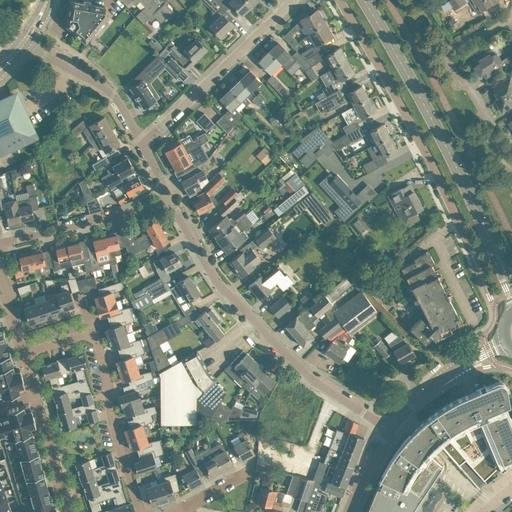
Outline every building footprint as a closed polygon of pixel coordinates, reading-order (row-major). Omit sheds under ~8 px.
[(161,0),(158,3),(154,0),(152,0),(146,7),(145,7),(136,16),(143,23),(148,19),(151,21),(155,17),(161,23),(173,11),(172,10),(172,9),(168,5),(167,5),(165,2),(164,3),(161,0)] [(223,7),(216,0),(199,0),(208,7),(211,4),(218,12),(207,23),(212,28),(207,32),(211,36),(215,31),(220,37),(226,31),(225,31),(232,25),(219,11),(223,7)] [(242,15),(251,6),(245,0),(231,0),(230,2),(242,15)] [(474,8),(475,7),(478,14),(484,11),(483,10),(493,4),(493,5),(499,2),(497,0),(449,0),(455,10),(470,1),(474,8)] [(90,4),(91,2),(84,1),(83,3),(70,1),(67,20),(71,21),(73,20),(75,26),(73,27),(70,30),(85,43),(94,32),(96,34),(100,28),(99,27),(108,15),(104,12),(105,7),(90,4)] [(308,32),(325,23),(317,10),(301,19),(283,37),(290,44),(293,48),(298,42),(292,36),(298,29),(304,26),(308,32)] [(316,45),(324,41),(332,36),(325,23),(308,32),(316,45)] [(207,49),(200,42),(197,39),(182,54),(174,45),(173,45),(170,42),(165,46),(169,50),(180,61),(184,57),(191,64),(207,49)] [(157,41),(151,47),(157,52),(162,47),(157,41)] [(292,56),(286,50),(279,43),(275,46),(275,45),(268,51),(281,64),(287,58),(291,63),(295,59),(305,70),(311,66),(306,59),(305,60),(300,55),(297,51),(292,56)] [(317,52),(316,52),(313,46),(300,55),(305,60),(306,59),(317,52)] [(329,70),(346,60),(339,47),(326,55),(322,48),(316,52),(317,52),(306,59),(311,66),(317,76),(319,75),(313,65),(323,59),(329,70)] [(511,57),(511,55),(502,61),(497,53),(495,54),(492,49),(475,59),(478,64),(474,66),(480,75),(487,70),(490,76),(502,69),(504,73),(511,68),(511,57)] [(271,74),(281,64),(268,51),(262,57),(263,58),(260,62),(271,74)] [(143,109),(156,100),(145,82),(155,71),(152,68),(163,58),(158,54),(135,77),(140,81),(130,88),(140,104),(143,109)] [(176,73),(182,68),(171,56),(165,62),(176,73)] [(336,82),(343,78),(354,72),(346,60),(329,70),(327,71),(331,79),(334,77),(336,82)] [(262,82),(256,77),(249,70),(239,79),(252,92),(262,82)] [(267,80),(284,98),(290,93),(273,75),(272,75),(267,80)] [(503,112),(511,106),(511,78),(511,77),(502,82),(501,81),(498,84),(493,88),(499,98),(495,100),(503,112)] [(242,101),(252,92),(239,79),(230,89),(242,101)] [(337,90),(333,83),(319,91),(320,93),(317,96),(319,100),(337,90)] [(354,106),(368,98),(361,85),(341,97),(337,90),(319,100),(315,103),(321,113),(326,111),(326,112),(341,106),(340,105),(344,103),(345,104),(350,101),(349,100),(351,99),(354,106)] [(235,108),(242,101),(230,89),(220,98),(230,109),(223,116),(223,115),(222,116),(234,127),(242,116),(239,112),(235,108)] [(256,96),(261,102),(265,98),(260,92),(256,96)] [(34,135),(16,96),(16,95),(15,95),(0,101),(0,152),(34,137),(34,136),(34,135)] [(257,105),(261,102),(256,96),(252,100),(257,105)] [(361,118),(375,110),(368,98),(354,106),(341,113),(348,124),(343,127),(347,135),(358,129),(354,122),(361,118)] [(204,113),(196,121),(204,129),(212,121),(204,113)] [(274,123),(280,117),(277,113),(271,119),(274,123)] [(91,142),(112,130),(104,117),(88,126),(83,120),(71,130),(76,136),(83,130),(91,142)] [(375,144),(389,137),(382,124),(368,132),(375,144)] [(318,126),(295,142),(304,152),(305,151),(306,153),(300,158),(306,166),(323,151),(320,148),(330,139),(318,126)] [(332,142),(335,150),(362,136),(358,129),(347,135),(332,142)] [(115,151),(113,147),(119,143),(112,130),(91,142),(91,143),(91,142),(96,150),(102,147),(105,151),(107,155),(115,151)] [(179,139),(167,146),(169,149),(165,151),(171,161),(205,143),(205,142),(208,140),(205,132),(204,133),(197,137),(198,139),(193,142),(190,135),(180,140),(179,139)] [(373,153),(374,154),(377,159),(396,149),(389,137),(375,144),(378,151),(373,153)] [(189,158),(201,152),(204,150),(203,149),(207,147),(205,143),(171,161),(176,170),(182,167),(185,172),(192,169),(198,165),(195,160),(191,162),(189,158)] [(264,147),(259,152),(268,162),(274,156),(264,147)] [(199,191),(197,187),(200,185),(198,180),(206,176),(205,175),(208,174),(207,170),(210,169),(218,162),(212,153),(206,161),(198,165),(192,169),(194,174),(181,181),(190,196),(196,193),(199,191)] [(96,171),(96,170),(109,163),(106,156),(92,165),(96,171)] [(120,178),(134,170),(127,158),(114,165),(117,171),(110,175),(108,173),(101,177),(106,186),(107,185),(110,191),(114,188),(123,183),(120,178)] [(367,172),(367,173),(378,167),(374,159),(363,165),(364,167),(361,168),(364,174),(367,172)] [(289,179),(295,173),(290,168),(288,169),(290,171),(282,177),(276,182),(280,186),(283,183),(289,179)] [(81,187),(100,176),(96,170),(96,171),(88,176),(78,182),(81,187)] [(332,171),(328,175),(341,190),(335,195),(342,203),(337,209),(346,218),(370,197),(363,190),(358,194),(340,173),(337,176),(332,171)] [(199,214),(208,209),(214,206),(217,203),(212,193),(217,189),(216,189),(226,180),(218,172),(199,191),(196,193),(197,195),(199,198),(192,202),(199,214)] [(11,173),(0,174),(0,181),(1,187),(13,185),(11,173)] [(116,197),(120,203),(137,194),(136,191),(144,187),(138,176),(123,184),(126,191),(116,197)] [(291,192),(296,188),(289,179),(283,183),(291,192)] [(33,183),(26,185),(29,199),(17,202),(21,220),(34,217),(32,210),(39,208),(33,183)] [(303,185),(292,194),(297,201),(308,192),(303,185)] [(226,204),(234,197),(238,193),(232,187),(220,198),(226,204)] [(9,195),(3,196),(1,188),(0,188),(0,208),(5,207),(8,223),(21,220),(17,202),(16,199),(10,201),(9,195)] [(403,227),(410,223),(419,219),(415,211),(422,208),(413,191),(406,195),(403,188),(387,196),(403,227)] [(384,194),(375,199),(378,204),(387,199),(384,194)] [(234,197),(226,204),(218,211),(224,217),(239,203),(234,197)] [(285,210),(290,205),(285,200),(280,205),(285,210)] [(216,238),(246,215),(242,209),(229,219),(226,216),(209,230),(216,238)] [(243,231),(252,223),(246,215),(216,238),(222,246),(243,230),(243,231)] [(359,215),(350,221),(361,235),(369,229),(359,215)] [(127,249),(163,230),(157,219),(145,226),(148,232),(135,239),(130,231),(123,233),(125,243),(127,250),(127,249)] [(277,238),(275,236),(275,235),(268,227),(252,239),(253,240),(240,250),(241,252),(229,261),(241,277),(255,266),(254,265),(261,259),(252,249),(258,244),(262,249),(277,238)] [(157,247),(165,243),(169,241),(163,230),(127,249),(129,256),(149,245),(148,244),(153,241),(157,247)] [(243,230),(222,246),(227,253),(244,240),(248,237),(243,231),(243,230)] [(111,264),(116,263),(115,255),(121,254),(116,232),(110,234),(110,236),(104,237),(107,250),(110,261),(111,264)] [(110,261),(107,250),(104,237),(93,240),(94,246),(87,247),(94,276),(101,275),(98,263),(110,261)] [(94,276),(87,247),(81,249),(79,243),(67,246),(70,259),(72,264),(72,266),(77,264),(76,257),(82,256),(85,272),(89,271),(90,277),(94,276)] [(59,261),(70,259),(67,246),(56,248),(59,261)] [(52,267),(52,266),(50,256),(44,258),(42,251),(30,254),(34,270),(34,272),(35,272),(36,278),(42,277),(39,266),(45,265),(46,268),(52,267)] [(351,257),(346,261),(368,285),(386,269),(378,260),(371,266),(367,262),(357,251),(351,257)] [(167,272),(172,269),(181,264),(175,252),(168,256),(167,255),(153,262),(157,268),(159,267),(162,273),(167,271),(167,272)] [(343,273),(346,277),(352,272),(350,270),(351,268),(346,262),(338,253),(331,259),(343,273)] [(415,261),(401,268),(406,278),(408,282),(428,320),(426,323),(421,318),(410,328),(425,343),(435,333),(437,337),(441,335),(441,336),(452,331),(450,327),(456,324),(458,323),(455,317),(458,316),(431,265),(434,263),(430,255),(427,257),(425,253),(414,259),(415,261)] [(34,270),(30,254),(19,257),(20,263),(13,264),(15,276),(17,283),(24,281),(23,274),(22,270),(28,269),(29,271),(34,270)] [(262,275),(248,286),(260,300),(273,289),(271,286),(276,282),(283,290),(293,282),(284,271),(285,270),(279,262),(273,266),(274,268),(263,276),(262,275)] [(367,286),(361,291),(371,303),(375,307),(404,336),(409,332),(372,295),(372,290),(392,272),(388,267),(386,269),(368,285),(367,286)] [(177,284),(169,289),(173,294),(181,290),(187,300),(190,298),(199,293),(189,276),(180,281),(177,283),(177,284)] [(145,287),(133,293),(136,299),(164,283),(161,277),(145,286),(145,287)] [(296,316),(285,326),(303,346),(310,339),(314,337),(308,330),(309,328),(310,329),(315,324),(313,321),(325,311),(329,307),(333,304),(331,302),(336,298),(341,294),(340,294),(352,284),(346,277),(335,285),(324,294),(310,307),(299,314),(296,316)] [(68,279),(72,292),(79,290),(75,278),(68,279)] [(101,296),(95,297),(98,307),(97,307),(115,301),(113,293),(125,288),(121,281),(98,289),(101,296)] [(35,282),(26,285),(28,291),(37,288),(35,282)] [(132,301),(131,302),(136,311),(154,302),(152,299),(168,290),(164,283),(136,299),(132,301)] [(26,285),(17,288),(20,294),(28,291),(26,285)] [(69,289),(57,293),(58,296),(62,310),(63,309),(74,306),(69,289)] [(320,329),(319,330),(325,338),(346,321),(371,303),(361,291),(361,290),(361,291),(339,307),(337,308),(333,312),(329,307),(325,311),(332,319),(320,329)] [(278,317),(292,305),(283,295),(269,307),(278,317)] [(58,296),(47,300),(52,316),(64,312),(63,309),(62,310),(58,296)] [(47,300),(36,304),(41,320),(52,316),(47,300)] [(115,301),(97,307),(100,317),(107,315),(109,321),(132,314),(130,307),(118,310),(115,301)] [(330,343),(324,351),(339,362),(345,353),(346,351),(350,346),(348,344),(347,343),(352,337),(351,335),(379,313),(375,307),(371,303),(346,321),(325,338),(331,342),(330,343)] [(26,319),(28,318),(29,324),(41,320),(36,304),(24,307),(26,312),(24,313),(26,319)] [(203,342),(204,343),(208,347),(224,334),(216,324),(221,321),(211,309),(207,312),(205,311),(196,318),(211,335),(203,342)] [(111,328),(105,330),(108,339),(126,333),(123,325),(134,320),(132,314),(109,321),(111,328)] [(147,336),(147,337),(149,344),(151,349),(159,372),(172,365),(160,344),(182,332),(180,327),(191,321),(187,314),(175,320),(156,331),(147,336)] [(150,321),(143,325),(146,329),(147,337),(147,336),(156,331),(152,324),(150,321)] [(393,330),(385,336),(389,341),(398,335),(393,330)] [(126,333),(108,339),(112,348),(117,347),(119,353),(149,344),(147,337),(140,339),(129,342),(126,333)] [(407,343),(400,336),(399,335),(388,343),(394,350),(396,353),(400,362),(414,354),(407,343)] [(391,352),(379,340),(376,337),(371,342),(385,357),(391,352)] [(9,354),(6,344),(0,346),(0,357),(9,355),(9,354)] [(122,360),(116,362),(119,371),(136,365),(134,357),(145,352),(144,351),(151,349),(149,344),(119,353),(122,360)] [(246,353),(243,350),(224,370),(232,377),(234,379),(254,359),(247,353),(246,353)] [(159,372),(160,377),(160,424),(173,424),(179,424),(196,424),(196,417),(197,397),(215,379),(209,373),(210,372),(208,368),(207,369),(197,351),(195,352),(186,357),(172,365),(159,372)] [(88,385),(83,367),(86,366),(83,354),(67,358),(70,366),(64,367),(66,372),(75,370),(78,381),(69,383),(71,390),(88,386),(88,385)] [(12,365),(9,355),(0,357),(0,367),(0,368),(12,365)] [(248,380),(254,374),(253,372),(258,366),(259,364),(254,359),(234,379),(241,387),(243,385),(248,380)] [(59,369),(57,361),(42,365),(45,378),(49,377),(54,395),(53,395),(54,395),(71,390),(69,383),(60,386),(57,375),(66,372),(64,367),(59,369)] [(249,391),(267,372),(259,364),(258,366),(253,372),(254,374),(248,380),(243,385),(249,391)] [(0,397),(2,397),(3,397),(5,396),(5,397),(14,394),(20,392),(25,390),(24,386),(23,382),(21,372),(20,372),(20,369),(14,370),(13,365),(12,365),(0,368),(0,367),(0,397)] [(136,365),(119,371),(122,381),(128,379),(130,385),(146,380),(146,381),(153,378),(151,371),(139,374),(136,365)] [(263,394),(269,388),(275,381),(271,377),(272,377),(267,372),(249,391),(249,392),(249,391),(254,395),(258,399),(263,394)] [(197,397),(196,417),(209,420),(210,420),(211,418),(219,405),(220,403),(226,392),(221,387),(214,381),(216,379),(215,379),(197,397)] [(119,398),(117,399),(119,405),(121,405),(122,406),(140,400),(137,391),(148,387),(146,381),(146,380),(130,385),(123,387),(125,394),(119,396),(119,398)] [(509,403),(506,388),(506,387),(506,386),(505,385),(505,384),(504,383),(503,382),(502,382),(501,381),(499,381),(498,381),(497,381),(476,390),(470,392),(467,394),(460,397),(453,400),(445,405),(437,409),(435,411),(431,414),(428,416),(425,418),(422,421),(419,424),(415,428),(411,432),(409,434),(406,438),(404,440),(400,445),(397,450),(393,455),(390,460),(387,464),(386,466),(384,470),(381,476),(380,479),(379,482),(366,511),(415,511),(413,510),(443,465),(430,454),(439,444),(479,489),(480,489),(459,465),(465,460),(486,483),(487,483),(484,481),(496,470),(495,466),(498,465),(501,471),(510,465),(507,461),(511,459),(511,422),(507,410),(505,411),(503,406),(509,403)] [(93,402),(91,396),(91,393),(88,386),(71,390),(54,395),(58,412),(71,409),(71,408),(68,399),(81,396),(84,404),(93,402)] [(158,395),(151,397),(153,403),(160,401),(158,395)] [(140,400),(122,406),(123,406),(126,415),(131,413),(133,419),(134,420),(151,414),(152,414),(157,413),(154,405),(143,408),(140,400)] [(89,422),(98,419),(96,410),(93,402),(84,404),(71,408),(71,409),(58,412),(63,429),(75,426),(73,416),(86,412),(89,422)] [(0,511),(57,511),(57,510),(56,510),(55,504),(52,505),(51,500),(48,489),(47,489),(43,475),(44,474),(38,453),(37,453),(31,433),(32,433),(31,427),(36,426),(35,423),(35,422),(32,412),(31,408),(30,408),(29,404),(24,406),(24,405),(18,407),(9,409),(6,410),(6,411),(1,412),(2,416),(0,416),(0,511)] [(242,410),(242,409),(233,405),(231,409),(230,408),(228,415),(228,417),(239,416),(242,410)] [(239,416),(239,417),(256,417),(258,412),(243,408),(242,408),(242,409),(242,410),(239,416)] [(130,428),(124,430),(128,439),(145,434),(151,432),(147,423),(153,421),(151,414),(134,420),(133,419),(128,421),(130,428)] [(359,424),(351,419),(348,418),(343,431),(336,428),(329,447),(320,443),(314,459),(326,464),(327,462),(330,455),(339,458),(338,460),(353,466),(364,438),(354,435),(359,424)] [(248,420),(248,433),(257,434),(258,420),(248,420)] [(254,453),(249,444),(246,439),(242,432),(238,434),(242,442),(234,446),(237,451),(242,460),(254,453)] [(145,434),(128,439),(131,449),(136,447),(138,454),(161,446),(161,445),(160,443),(160,439),(148,442),(145,434)] [(140,460),(134,462),(137,472),(156,466),(153,458),(164,453),(163,452),(170,449),(168,443),(161,445),(161,446),(138,454),(140,457),(139,457),(140,460)] [(233,465),(228,456),(225,450),(221,443),(216,445),(220,453),(214,456),(222,471),(233,465)] [(214,456),(209,447),(195,455),(200,464),(203,462),(207,468),(211,477),(222,471),(214,456)] [(185,451),(193,465),(198,462),(190,448),(185,451)] [(88,460),(75,464),(80,478),(81,481),(94,476),(94,477),(107,473),(116,470),(116,469),(114,462),(114,461),(113,458),(111,453),(111,452),(104,454),(102,455),(103,461),(105,464),(91,469),(88,460)] [(350,472),(353,466),(338,460),(339,458),(330,455),(327,462),(332,463),(332,461),(337,463),(335,468),(342,471),(343,469),(350,472)] [(188,471),(184,464),(178,467),(183,474),(179,477),(178,476),(185,489),(185,488),(189,486),(190,489),(203,482),(198,473),(195,468),(188,471)] [(342,471),(335,468),(329,466),(326,474),(330,476),(324,490),(341,497),(350,472),(343,469),(342,471)] [(94,476),(81,481),(82,481),(85,492),(86,495),(87,497),(104,491),(121,486),(119,479),(119,478),(118,475),(116,470),(107,473),(108,478),(109,481),(97,485),(94,477),(94,476)] [(164,481),(158,483),(163,501),(175,498),(174,494),(170,481),(176,479),(175,473),(163,477),(164,481)] [(299,477),(292,475),(286,493),(308,501),(315,481),(299,477)] [(309,511),(311,510),(317,491),(320,482),(315,481),(308,501),(303,511),(309,511)] [(149,482),(138,485),(143,501),(150,499),(152,505),(157,503),(157,505),(163,503),(163,502),(163,501),(158,483),(151,486),(149,482)] [(121,486),(104,491),(107,499),(115,496),(119,507),(115,508),(110,509),(110,511),(133,511),(130,503),(127,504),(121,486)] [(284,493),(271,489),(261,487),(257,504),(271,507),(280,509),(282,502),(284,493)] [(104,491),(87,497),(88,497),(92,511),(110,511),(110,509),(105,511),(101,511),(98,501),(107,499),(104,491)] [(317,491),(311,510),(317,511),(321,511),(327,495),(317,491)]
